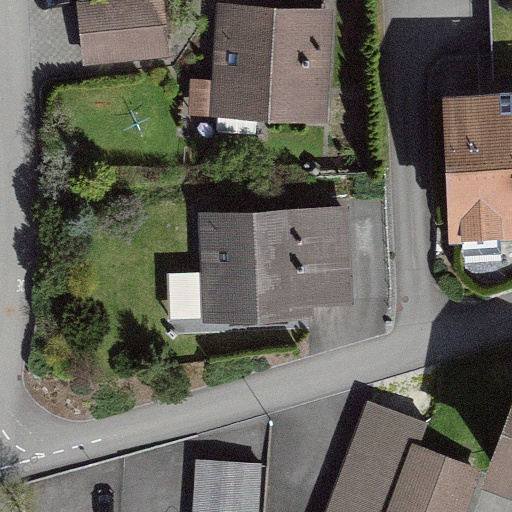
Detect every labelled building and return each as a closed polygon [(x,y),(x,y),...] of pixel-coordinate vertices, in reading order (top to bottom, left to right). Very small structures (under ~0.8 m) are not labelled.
[(87,58),(164,50),(159,0),(133,0),(82,5),(87,58)] [(257,102),(320,106),(325,15),(224,9),(217,130),(255,132),(257,102)] [(230,175),(222,341),(305,338),(377,334),(446,315),(502,293),(511,285),(511,153),(472,160),(414,173),(360,171),(311,170),(230,175)] [(35,287),(27,401),(176,372),(181,345),(179,315),(187,266),(35,287)] [(392,511),(417,448),(426,422),(370,402),(328,511),(392,511)] [(511,416),(493,466),(511,473),(511,416)] [(457,511),(473,469),(417,448),(392,511),(457,511)] [(197,459),(193,511),(256,511),(260,463),(197,459)]
